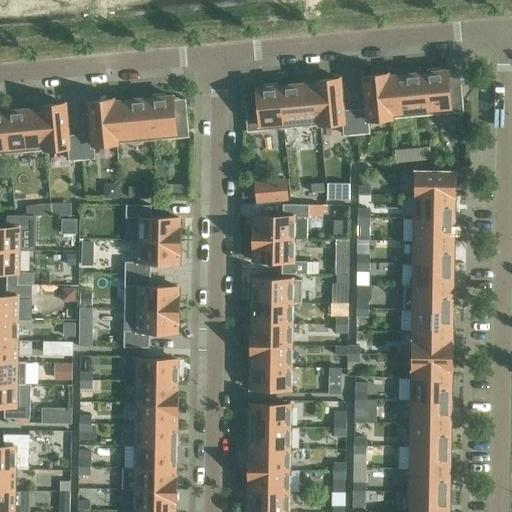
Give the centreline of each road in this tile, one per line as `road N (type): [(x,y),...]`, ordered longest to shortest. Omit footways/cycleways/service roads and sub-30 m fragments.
road 1 (residential): [(506,26),(498,511)]
road 2 (residential): [(220,54),(212,511)]
road 3 (residential): [(220,54),(506,26)]
road 4 (residential): [(0,73),(220,54)]
